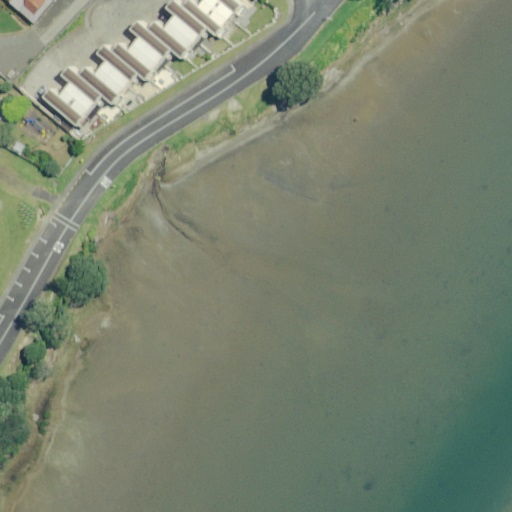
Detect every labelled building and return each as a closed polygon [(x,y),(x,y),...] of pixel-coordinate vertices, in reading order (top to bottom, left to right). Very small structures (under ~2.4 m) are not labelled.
[(178,47),(189,57),(210,30),(214,25),(190,6),(182,0),(174,10),(181,16),(171,28),(162,21),(155,30),(178,47)] [(214,25),(224,33),(248,3),(244,0),(205,0),(202,5),(195,0),(190,6),(214,25)] [(144,70),(154,78),(175,51),(178,47),(155,30),(142,20),(134,30),(144,37),(134,50),(125,43),(119,51),(144,70)] [(109,94),(119,102),(142,73),(144,70),(119,51),(110,44),(101,55),(109,62),(100,74),(92,67),(85,75),(109,94)] [(66,96),(57,88),(48,99),(83,126),(107,96),(109,94),(85,75),(74,67),(65,78),(74,85),(66,96)] [(52,131),(31,111),(19,124),(40,144),(52,131)]
